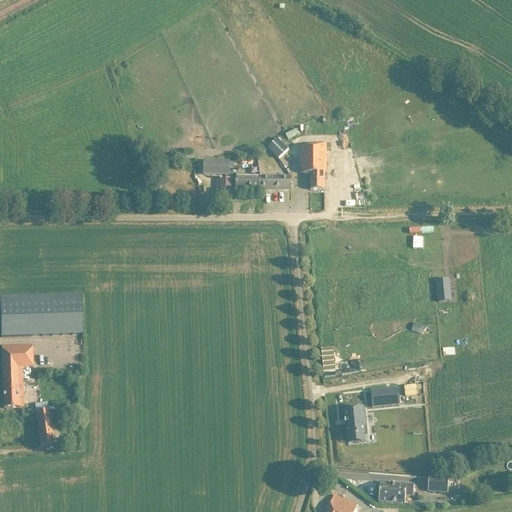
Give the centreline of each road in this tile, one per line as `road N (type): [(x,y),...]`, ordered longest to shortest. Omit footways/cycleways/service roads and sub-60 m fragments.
road 1 (unclassified): [(297,511),(313,430),(292,217)]
road 2 (unclassified): [(0,218),(292,217)]
road 3 (track): [(292,217),(511,212)]
